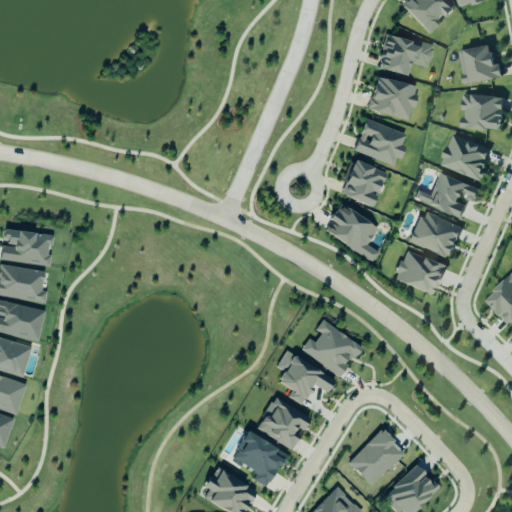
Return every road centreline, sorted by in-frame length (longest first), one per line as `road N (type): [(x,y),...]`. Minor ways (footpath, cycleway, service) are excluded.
road 1 (tertiary): [(0,150),(139,184),(313,264),(387,314),(511,438)]
road 2 (tertiary): [(308,0),(225,217)]
road 3 (residential): [(369,0),(333,123),(301,189)]
road 4 (residential): [(467,492),(457,470),(391,403),(363,397)]
road 5 (residential): [(363,397),(347,409),(282,511)]
road 6 (residential): [(462,308),(511,176)]
